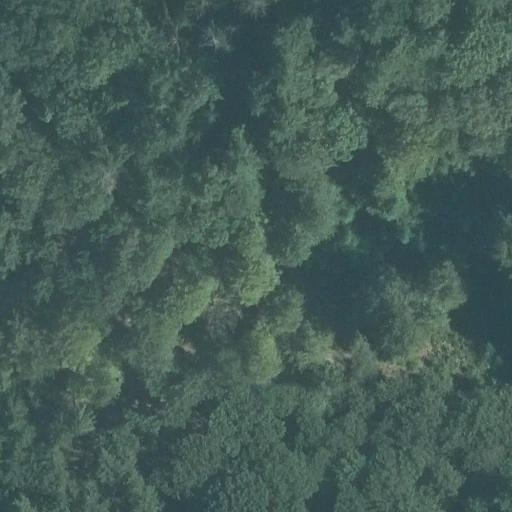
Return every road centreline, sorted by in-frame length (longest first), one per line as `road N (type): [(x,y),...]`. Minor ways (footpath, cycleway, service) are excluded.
road 1 (track): [(0,84),(511,459)]
road 2 (track): [(223,161),(438,0)]
road 3 (track): [(233,253),(223,161),(146,190)]
